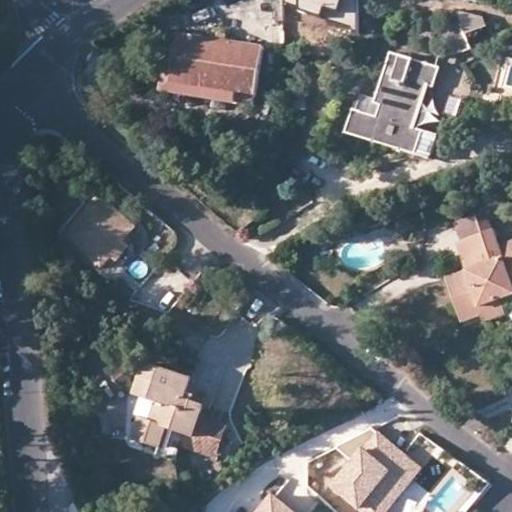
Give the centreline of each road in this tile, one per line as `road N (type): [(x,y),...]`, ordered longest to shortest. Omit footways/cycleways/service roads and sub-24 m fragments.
road 1 (residential): [(47,60),(62,103),(80,123),(511,473)]
road 2 (residential): [(47,60),(3,138),(30,425),(30,511)]
